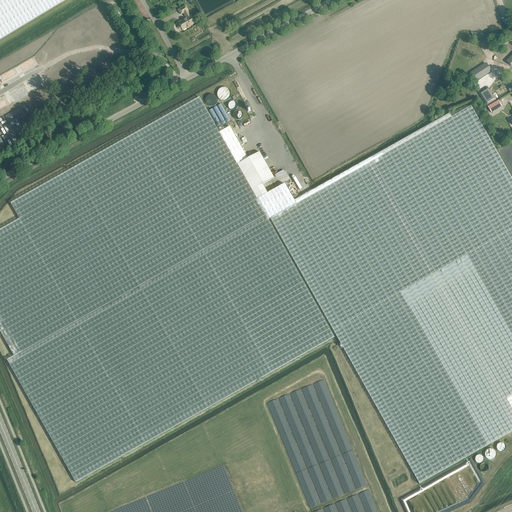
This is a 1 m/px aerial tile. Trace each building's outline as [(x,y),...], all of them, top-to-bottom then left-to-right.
[(0,0),(0,39),(64,0),(0,0)] [(180,25),(178,26),(179,28),(181,28),(183,30),(187,28),(188,28),(190,27),(191,26),(195,23),(191,16),(188,11),(186,6),(179,10),(181,14),(184,13),(186,18),(186,19),(184,20),(178,23),(180,25)] [(20,65),(23,70),(35,63),(32,58),(20,65)] [(486,63),(471,73),(476,80),(491,71),(486,63)] [(1,76),(4,81),(16,74),(13,69),(1,76)] [(31,84),(34,89),(46,82),(43,77),(31,84)] [(479,92),(481,96),(487,105),(496,99),(487,87),(479,92)] [(12,95),(15,100),(27,93),(24,88),(12,95)] [(229,94),(229,93),(229,92),(228,90),(226,89),(225,89),(224,88),(223,88),(222,89),(220,90),(219,92),(218,93),(218,94),(218,95),(219,96),(220,98),(221,98),(222,99),(224,99),(225,99),(226,99),(228,98),(228,97),(229,96),(229,94)] [(217,100),(217,99),(217,98),(216,96),(214,95),(212,95),(211,95),(210,95),(208,96),(207,97),(207,98),(206,99),(206,100),(206,101),(206,102),(207,103),(208,104),(209,105),(210,105),(211,106),(213,105),(214,105),(215,104),(216,104),(217,102),(217,101),(217,100)] [(19,219),(0,229),(0,331),(14,356),(7,360),(76,482),(334,337),(268,219),(270,218),(419,484),(511,431),(511,179),(471,106),(451,117),(450,114),(294,201),(285,183),(267,193),(262,184),(274,178),(259,152),(248,158),(230,127),(225,129),(222,124),(216,127),(199,97),(11,203),(19,219)] [(498,101),(488,107),(491,112),(502,106),(498,101)] [(20,108),(6,116),(10,124),(25,115),(20,108)] [(7,133),(11,140),(26,132),(22,124),(7,133)] [(498,451),(500,452),(502,452),(504,451),(505,449),(506,447),(505,445),(504,443),(501,443),(499,443),(497,444),(496,446),(496,448),(497,450),(498,451)] [(496,454),(496,453),(496,452),(495,450),(494,450),(493,449),(491,449),(490,449),(488,449),(487,450),(485,452),(485,453),(485,454),(485,456),(486,458),(487,459),(488,459),(490,460),(492,460),(493,459),(494,458),(495,458),(495,457),(496,455),(496,454)] [(475,458),(475,460),(476,462),(478,463),(479,463),(481,463),(483,462),(484,460),(484,458),(483,456),(482,455),(480,455),(478,455),(476,456),(475,458)] [(488,468),(488,466),(487,465),(486,464),(484,464),(483,464),(482,464),(481,465),(480,466),(480,468),(480,469),(481,471),(482,471),(483,472),(484,472),(486,472),(486,471),(487,471),(488,469),(488,468)]
